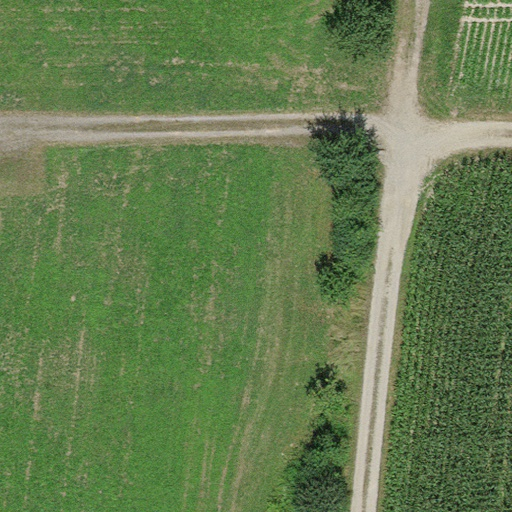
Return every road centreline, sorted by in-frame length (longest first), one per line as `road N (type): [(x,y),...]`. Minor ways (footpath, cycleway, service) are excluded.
road 1 (track): [(0,124),(511,124)]
road 2 (track): [(407,127),(368,511)]
